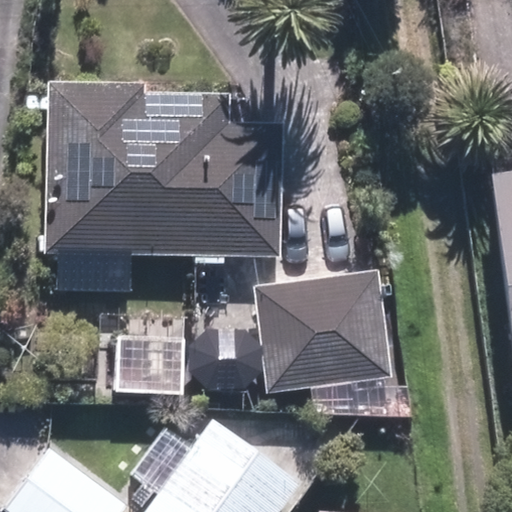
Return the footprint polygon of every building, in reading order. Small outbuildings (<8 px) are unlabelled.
[(55,82),(50,246),(280,253),(284,122),(234,120),(234,94),(147,91),(148,85),(55,82)] [(511,168),(500,170),(511,260),(511,168)] [(377,273),(263,286),(274,383),(388,370),(377,273)] [(190,337),(122,331),(117,385),(185,392),(190,337)] [(221,418),(152,511),(270,511),(298,475),(221,418)] [(54,450),(11,509),(15,511),(118,511),(126,502),(54,450)]
